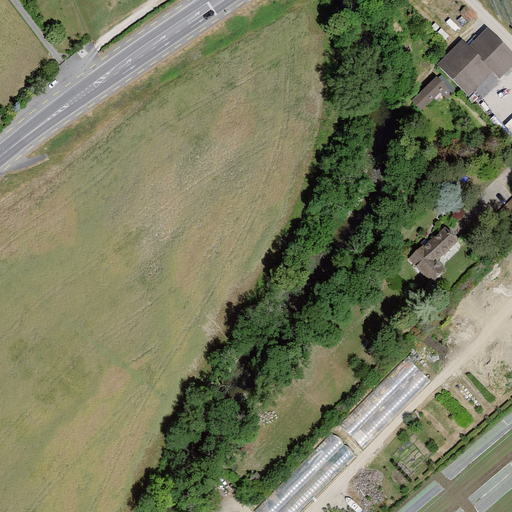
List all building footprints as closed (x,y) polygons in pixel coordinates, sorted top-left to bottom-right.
[(463,42),(438,66),(470,99),(494,76),(500,82),(511,70),(511,52),(489,30),(470,49),(463,42)] [(437,78),(412,102),(422,112),(441,93),(450,102),(455,96),(437,78)] [(511,224),(511,199),(497,215),(509,227),(511,224)] [(423,246),(408,259),(431,284),(447,270),(439,262),(460,243),(446,228),(425,248),(423,246)] [(410,357),(340,426),(361,448),(431,379),(410,357)] [(254,511),(298,511),(354,457),(332,435),(254,511)]
